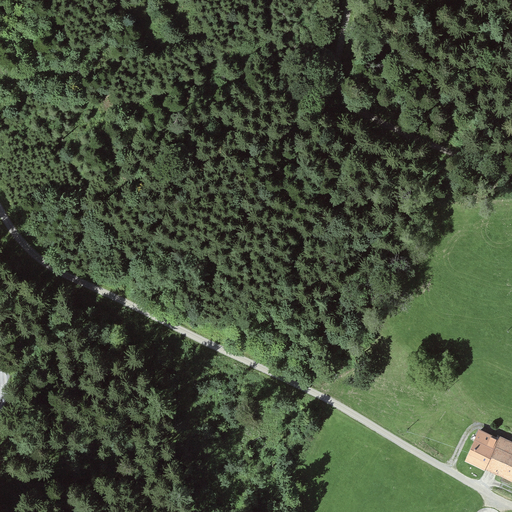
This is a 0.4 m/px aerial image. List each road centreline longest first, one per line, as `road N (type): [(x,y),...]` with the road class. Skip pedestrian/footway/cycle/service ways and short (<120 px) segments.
road 1 (track): [(0,213),(40,261),(327,401),(511,505)]
road 2 (track): [(339,0),(337,42),(351,96),(402,135),(511,174)]
